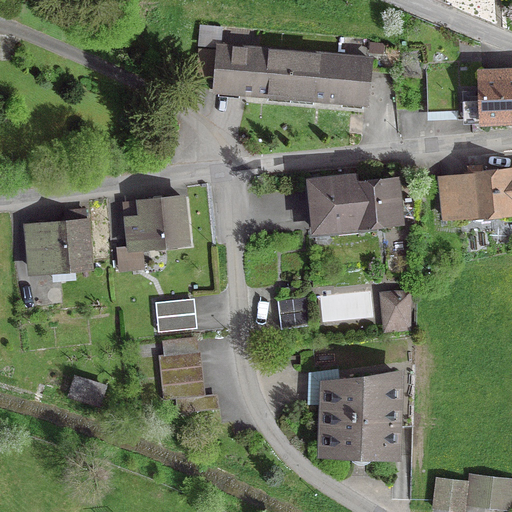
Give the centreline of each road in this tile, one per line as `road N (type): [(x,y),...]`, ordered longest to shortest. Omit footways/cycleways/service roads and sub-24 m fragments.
road 1 (residential): [(212,174),(237,374),(249,404),(293,464),(370,511)]
road 2 (residential): [(511,144),(212,174)]
road 3 (residential): [(212,174),(0,202)]
road 4 (residential): [(400,0),(511,45)]
